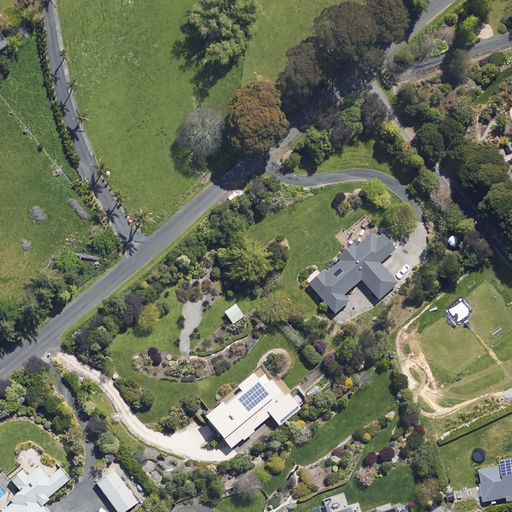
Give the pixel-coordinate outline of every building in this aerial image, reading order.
[(370,228),(322,269),(320,268),(303,282),(332,316),(349,301),(343,294),(358,281),(376,302),(396,284),(379,264),(391,253),(370,228)] [(229,449),(240,440),(242,442),(253,432),(251,430),(267,416),(277,426),(297,409),(284,394),(281,396),(261,374),(253,382),(246,374),(217,400),(219,401),(201,418),(229,449)] [(50,511),(42,502),(70,477),(54,459),(32,434),(7,456),(19,470),(11,477),(21,489),(13,497),(15,500),(1,511),(50,511)] [(484,503),(492,501),(493,507),(499,506),(498,500),(507,499),(508,504),(511,503),(511,458),(499,461),(499,466),(478,469),(484,503)] [(165,478),(149,460),(140,469),(157,486),(165,478)] [(124,511),(139,501),(114,468),(95,483),(116,511),(124,511)]
